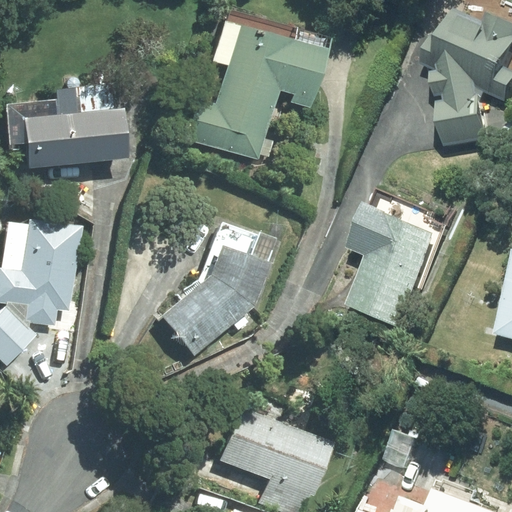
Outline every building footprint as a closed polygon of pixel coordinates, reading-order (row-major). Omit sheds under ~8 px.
[(490,139),(483,102),(487,92),(508,101),(511,90),(511,70),(506,68),(511,53),(511,21),(491,12),(486,22),(457,9),(444,39),(436,36),(424,64),(440,71),(434,72),(439,98),(444,97),(445,101),(439,101),(447,147),(490,139)] [(181,138),(255,159),(274,89),(286,92),(284,99),(303,105),(319,47),(231,22),(209,102),(192,98),(181,138)] [(16,165),(116,156),(111,105),(107,105),(105,81),(43,87),(44,96),(0,99),(0,141),(14,139),(16,165)] [(349,308),(403,329),(440,234),(392,214),(393,213),(369,204),(352,248),(370,255),(349,308)] [(63,311),(73,223),(19,217),(12,268),(0,266),(0,302),(19,305),(17,320),(49,324),(50,309),(63,311)] [(187,355),(244,304),(259,260),(209,243),(199,270),(150,314),(187,355)] [(511,278),(497,335),(511,338),(511,278)] [(30,334),(0,305),(0,363),(1,364),(30,334)] [(416,373),(436,381),(441,368),(421,360),(416,373)] [(307,496),(327,442),(231,407),(211,460),(262,479),(254,503),(278,511),(296,511),(303,494),(307,496)] [(180,454),(175,469),(247,494),(252,480),(180,454)] [(503,511),(438,488),(430,507),(401,496),(395,511),(503,511)] [(390,511),(392,507),(369,498),(364,511),(390,511)]
